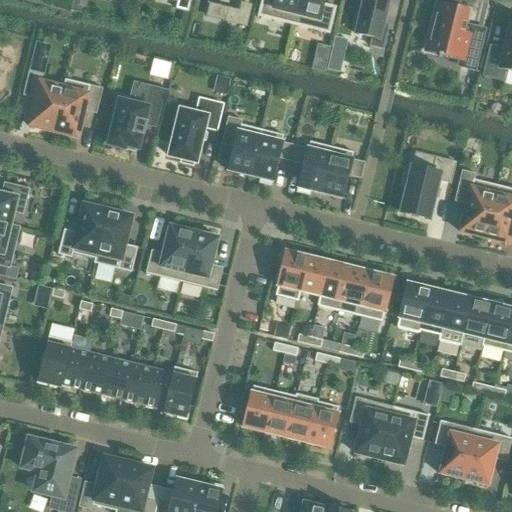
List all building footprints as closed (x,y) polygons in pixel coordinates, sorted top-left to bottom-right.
[(77,0),(74,0),(71,12),(81,14),(84,2),(77,0)] [(170,0),(177,2),(175,10),(188,13),(191,0),(170,0)] [(210,0),(210,2),(209,4),(206,18),(246,27),(251,7),(239,4),(240,0),(210,0)] [(262,0),(259,17),(293,26),(299,0),(262,0)] [(299,0),(293,26),(329,34),(335,9),(323,6),(324,0),(299,0)] [(383,25),(388,0),(363,0),(360,17),(356,16),(352,31),(356,32),(355,36),(372,40),(370,47),(383,50),(388,26),(383,25)] [(469,12),(437,4),(425,54),(438,57),(438,59),(442,60),(442,58),(462,63),(461,69),(475,72),(484,37),(464,32),(469,12)] [(511,70),(511,26),(506,51),(494,48),(488,73),(501,77),(503,68),(511,70)] [(333,45),(330,59),(343,62),(346,48),(333,45)] [(44,75),(29,72),(23,97),(35,100),(29,127),(53,134),(53,133),(65,86),(42,80),(44,75)] [(216,77),(213,94),(227,97),(230,80),(216,77)] [(97,115),(103,90),(66,81),(65,86),(53,133),(78,139),(84,112),(97,115)] [(136,102),(117,97),(111,118),(115,119),(109,146),(124,150),(125,147),(138,150),(141,136),(143,137),(146,126),(155,128),(162,101),(149,98),(146,109),(135,106),(136,102)] [(216,132),(222,106),(199,101),(196,115),(180,111),(169,158),(182,161),(181,164),(192,167),(193,164),(196,164),(204,129),(216,132)] [(239,134),(242,122),(228,118),(221,146),(234,149),(228,172),(250,178),(261,132),(261,131),(259,138),(239,134)] [(282,144),(283,137),(261,132),(250,178),(260,180),(259,184),(271,187),(279,156),(290,159),(293,147),(282,144)] [(318,194),(328,148),(310,143),(308,150),(293,147),(290,159),(305,163),(297,193),(309,196),(310,192),(318,194)] [(352,161),(354,154),(328,148),(318,194),(342,200),(348,177),(361,180),(365,164),(352,161)] [(455,163),(434,158),(431,170),(412,166),(411,169),(407,168),(404,182),(408,183),(400,212),(429,219),(439,180),(450,183),(455,163)] [(484,239),(495,194),(473,188),(475,179),(461,175),(454,203),(467,206),(460,233),(484,239)] [(28,191),(5,185),(2,197),(0,196),(0,225),(18,230),(19,229),(9,227),(13,212),(22,215),(28,191)] [(511,197),(495,194),(484,239),(508,245),(511,230),(511,197)] [(107,213),(83,207),(76,234),(64,231),(58,256),(72,260),(74,250),(97,256),(107,213)] [(132,219),(107,213),(97,256),(120,261),(117,271),(131,274),(138,249),(125,246),(132,219)] [(19,230),(0,225),(0,276),(5,278),(8,268),(9,268),(19,230)] [(169,228),(163,255),(151,252),(145,275),(181,284),(194,234),(169,228)] [(194,234),(181,284),(217,293),(223,270),(211,267),(218,240),(194,234)] [(308,259),(286,253),(275,297),(297,303),(299,293),(308,259)] [(308,259),(299,293),(320,298),(328,264),(308,259)] [(350,269),(328,264),(320,298),(318,307),(339,312),(350,269)] [(371,274),(350,269),(339,312),(360,317),(371,274)] [(393,279),(371,274),(360,317),(382,323),(393,279)] [(429,291),(407,285),(397,330),(418,335),(419,331),(429,291)] [(11,290),(0,287),(0,328),(2,329),(11,290)] [(63,301),(65,293),(53,290),(51,298),(63,301)] [(451,295),(429,291),(419,331),(440,337),(451,295)] [(119,295),(117,304),(128,306),(131,298),(119,295)] [(471,301),(451,295),(440,337),(439,342),(460,347),(463,336),(471,301)] [(481,303),(471,301),(463,336),(484,341),(494,302),(482,299),(481,303)] [(494,302),(482,348),(503,353),(511,317),(511,311),(503,309),(504,305),(494,302)] [(90,313),(92,306),(81,303),(79,311),(90,313)] [(121,321),(123,313),(111,310),(109,318),(121,321)] [(121,321),(119,326),(140,331),(144,318),(123,313),(121,321)] [(511,317),(503,353),(511,355),(511,317)] [(163,331),(165,323),(153,321),(151,328),(163,331)] [(165,323),(163,331),(174,334),(176,326),(165,323)] [(276,339),(288,342),(291,328),(277,325),(274,338),(276,339)] [(212,343),(214,336),(203,333),(201,341),(212,343)] [(308,346),(310,339),(299,336),(297,344),(308,346)] [(69,350),(70,351),(72,344),(49,338),(37,384),(61,390),(62,387),(60,386),(69,350)] [(310,339),(308,346),(320,349),(322,342),(310,339)] [(286,347),(274,344),(272,352),(284,355),(286,347)] [(350,357),(352,349),(341,346),(339,354),(350,357)] [(297,350),(286,347),(284,355),(295,358),(297,350)] [(352,349),(350,357),(362,360),(364,352),(352,349)] [(81,392),(90,355),(70,351),(69,350),(60,386),(62,387),(81,392)] [(326,365),(328,357),(316,354),(314,362),(326,365)] [(90,355),(81,392),(102,397),(111,361),(90,355)] [(340,360),(328,357),(326,365),(338,368),(340,360)] [(123,402),(132,366),(111,361),(102,397),(123,402)] [(410,371),(411,364),(400,361),(398,368),(410,371)] [(411,364),(410,371),(421,374),(423,366),(411,364)] [(144,407),(153,371),(132,366),(123,402),(144,407)] [(165,412),(164,412),(163,415),(186,421),(198,375),(174,369),(172,376),(174,376),(165,412)] [(153,371),(144,407),(164,412),(165,412),(174,376),(172,376),(153,371)] [(452,382),(453,374),(442,371),(440,379),(452,382)] [(453,374),(452,382),(463,384),(465,377),(453,374)] [(442,385),(429,382),(427,390),(440,393),(442,385)] [(495,387),(492,397),(511,402),(511,387),(507,386),(506,390),(495,387)] [(492,398),(494,390),(482,387),(480,395),(492,398)] [(253,388),(243,429),(265,435),(275,393),(253,388)] [(275,393),(265,435),(286,440),(296,398),(275,393)] [(296,398),(286,440),(307,445),(317,403),(318,401),(297,396),(296,398)] [(355,399),(349,424),(361,428),(355,455),(379,461),(392,408),(355,399)] [(317,403),(307,445),(329,450),(339,409),(317,403)] [(392,408),(379,461),(403,466),(410,439),(423,442),(429,417),(392,408)] [(440,422),(434,446),(446,449),(439,475),(464,481),(476,431),(440,422)] [(476,431),(464,481),(488,487),(494,460),(506,463),(511,440),(476,431)] [(45,445),(29,441),(22,470),(39,474),(34,493),(53,498),(50,510),(58,511),(72,511),(80,482),(68,479),(75,452),(58,448),(59,447),(45,443),(45,445)] [(128,465),(104,459),(97,486),(84,483),(80,499),(117,508),(128,465)] [(152,471),(128,465),(117,508),(133,511),(155,511),(158,501),(146,498),(152,471)] [(192,511),(199,486),(177,481),(171,504),(158,501),(155,511),(192,511)] [(215,511),(221,492),(199,486),(192,511),(215,511)]
